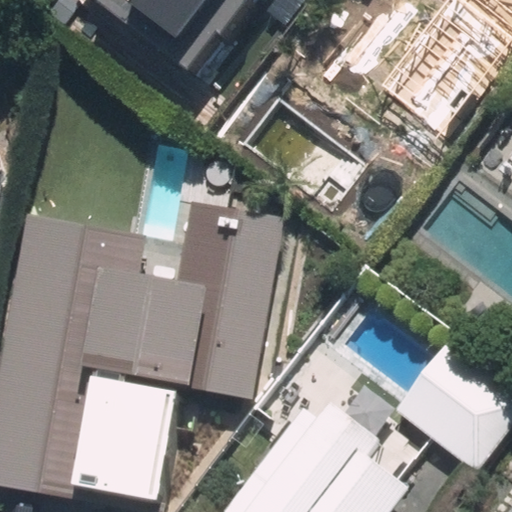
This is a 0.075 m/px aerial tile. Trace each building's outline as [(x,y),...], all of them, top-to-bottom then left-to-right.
[(50,0),(26,0),(42,11),(50,0)] [(113,0),(105,12),(192,77),(249,0),(113,0)] [(490,87),(430,42),(368,122),(429,168),(490,87)] [(26,218),(0,365),(0,487),(97,505),(117,394),(182,407),(185,388),(253,400),(284,221),(191,203),(174,296),(137,290),(146,239),(26,218)] [(511,437),(511,388),(445,337),(389,410),(481,479),(511,437)] [(402,511),(400,510),(413,493),(373,463),(382,449),(332,410),(326,419),(308,405),(228,511),(214,511),(213,511),(402,511)]
